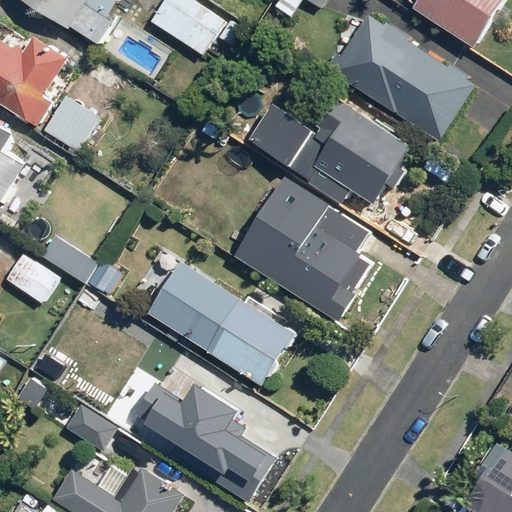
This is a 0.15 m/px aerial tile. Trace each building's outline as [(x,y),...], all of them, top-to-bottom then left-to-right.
[(30,0),(72,27),(73,24),(104,44),(119,20),(112,16),(122,0),(30,0)] [(225,17),(200,0),(168,0),(154,20),(201,52),(225,17)] [(299,0),(273,0),(272,3),(294,18),(304,3),(299,0)] [(333,0),(311,0),(327,10),(333,0)] [(424,0),(420,7),(479,46),(509,0),(424,0)] [(336,72),(443,141),(446,137),(447,138),(482,85),(472,78),(474,75),(456,63),(454,66),(413,40),(415,37),(391,21),(389,24),(373,14),(346,56),(342,53),(334,65),(338,68),(336,72)] [(0,35),(0,99),(42,126),(58,101),(50,96),(74,58),(38,34),(28,49),(21,45),(19,48),(0,35)] [(105,115),(70,95),(49,132),(84,152),(105,115)] [(321,164),(381,203),(418,147),(348,101),(323,139),(333,146),(321,164)] [(0,212),(31,163),(11,151),(22,134),(0,120),(0,212)] [(279,131),(268,150),(298,167),(309,147),(279,131)] [(266,235),(249,262),(332,314),(369,254),(325,226),(336,208),(264,164),(250,185),(291,211),(273,239),(266,235)] [(65,278),(28,254),(11,281),(48,305),(65,278)] [(188,260),(154,312),(267,385),(301,333),(188,260)] [(102,301),(79,337),(122,365),(145,329),(102,301)] [(0,377),(10,360),(0,354),(0,377)] [(189,373),(151,430),(232,482),(267,429),(250,417),(252,414),(189,373)] [(60,391),(34,376),(18,404),(43,419),(60,391)] [(86,404),(71,428),(107,450),(122,427),(86,404)] [(481,487),(470,504),(482,511),(511,511),(511,447),(503,442),(499,448),(496,446),(485,464),(488,466),(477,484),(481,487)] [(79,468),(59,498),(80,511),(180,511),(192,494),(147,465),(144,470),(139,467),(121,495),(79,468)] [(6,511),(7,511),(52,511),(19,491),(6,511)]
